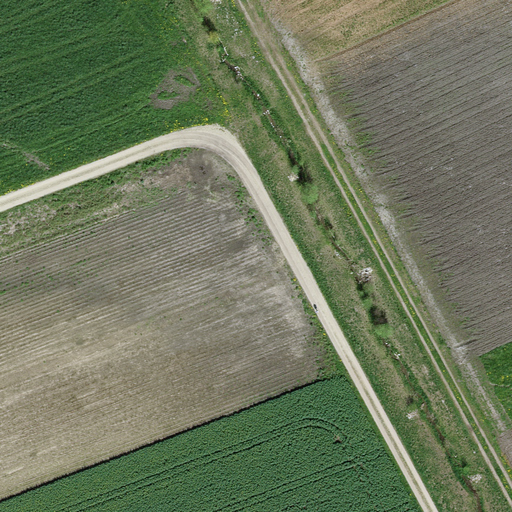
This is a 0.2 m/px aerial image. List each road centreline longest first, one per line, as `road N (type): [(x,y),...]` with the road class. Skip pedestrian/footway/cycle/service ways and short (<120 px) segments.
road 1 (track): [(0,205),(171,141),(227,147),(431,511)]
road 2 (track): [(511,492),(244,0)]
